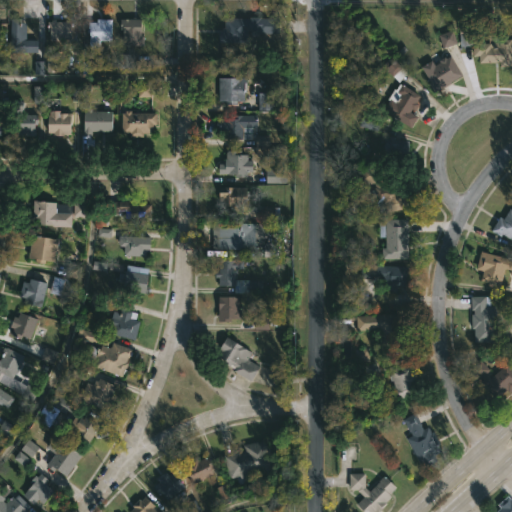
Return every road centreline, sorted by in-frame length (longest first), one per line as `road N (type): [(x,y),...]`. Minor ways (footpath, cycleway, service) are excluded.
road 1 (residential): [(185,0),(175,319),(146,408),(102,489)]
road 2 (tertiary): [(312,0),(316,408)]
road 3 (residential): [(511,149),(463,212),(443,268),(443,360),(482,449)]
road 4 (residential): [(316,408),(252,407),(187,426),(152,446),(81,511)]
road 5 (residential): [(185,172),(0,173)]
road 6 (residential): [(463,212),(438,173),(444,132),(477,104),(511,101)]
road 7 (secondary): [(511,422),(419,511)]
road 8 (residential): [(252,407),(197,366),(175,319)]
